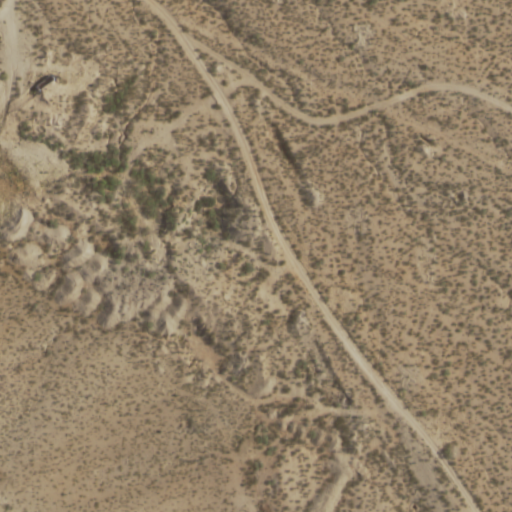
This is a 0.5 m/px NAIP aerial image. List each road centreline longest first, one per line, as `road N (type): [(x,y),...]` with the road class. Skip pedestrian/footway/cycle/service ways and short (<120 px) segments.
road 1 (residential): [(475,511),(444,449),(303,267),(146,19)]
road 2 (residential): [(511,92),(247,50),(146,19),(123,0)]
